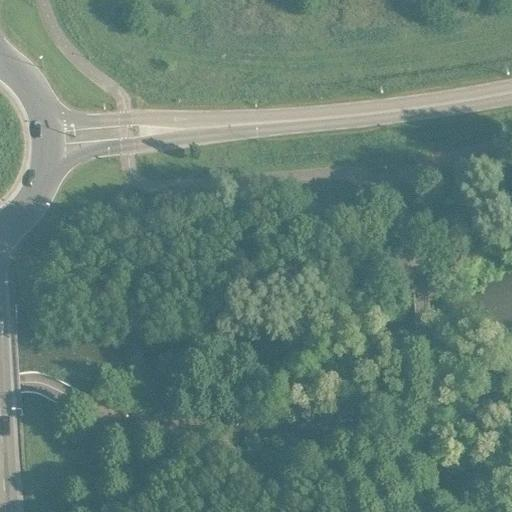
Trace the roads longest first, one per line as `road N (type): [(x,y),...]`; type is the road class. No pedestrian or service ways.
road 1 (secondary): [(12,511),(0,253)]
road 2 (tertiary): [(300,123),(236,116),(47,121)]
road 3 (tertiary): [(49,157),(300,123)]
road 4 (tertiary): [(511,90),(300,123)]
